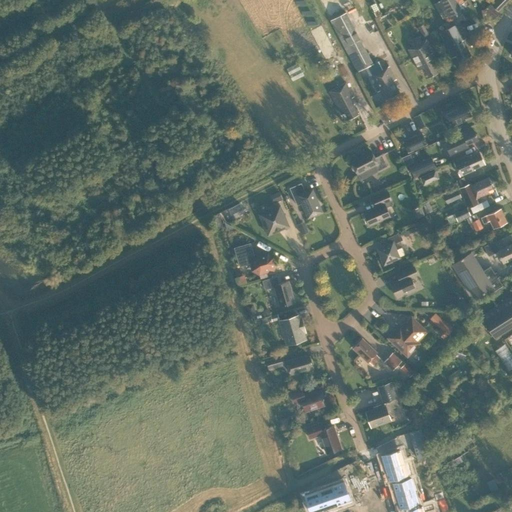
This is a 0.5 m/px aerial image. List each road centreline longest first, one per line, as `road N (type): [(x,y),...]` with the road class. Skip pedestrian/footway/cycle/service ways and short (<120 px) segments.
road 1 (residential): [(351,240),(320,168),(324,156),(489,72)]
road 2 (residential): [(325,344),(303,263),(351,240)]
road 3 (residential): [(325,344),(375,295),(351,240)]
road 4 (residential): [(367,466),(325,344)]
